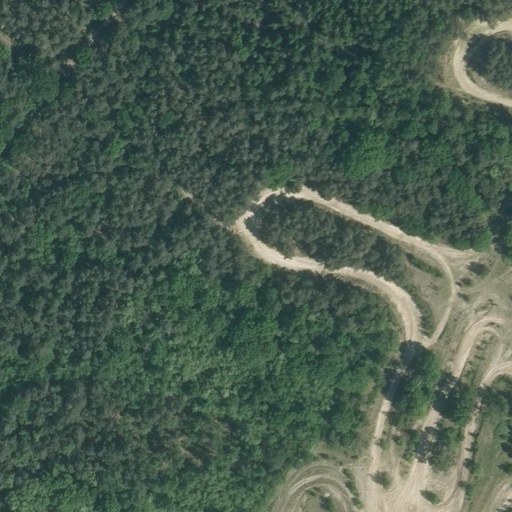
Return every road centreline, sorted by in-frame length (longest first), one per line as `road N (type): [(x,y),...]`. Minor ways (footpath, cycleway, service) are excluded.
road 1 (track): [(0,40),(199,197)]
road 2 (track): [(115,0),(0,136)]
